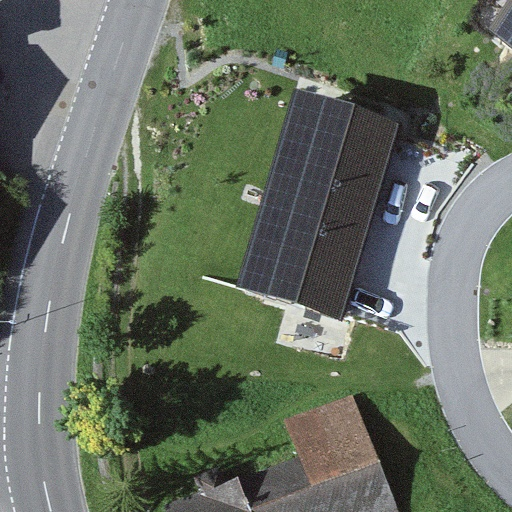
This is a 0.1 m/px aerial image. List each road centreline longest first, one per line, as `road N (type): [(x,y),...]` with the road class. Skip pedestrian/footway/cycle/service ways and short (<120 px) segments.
road 1 (tertiary): [(39,440),(46,328),(63,245),(140,0)]
road 2 (residential): [(511,470),(474,431),(454,351),(461,251),(511,179)]
